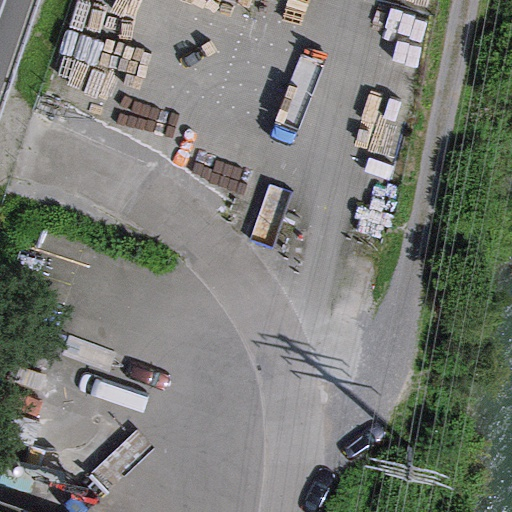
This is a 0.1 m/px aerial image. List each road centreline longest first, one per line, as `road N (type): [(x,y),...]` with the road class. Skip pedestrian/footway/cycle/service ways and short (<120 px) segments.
road 1 (track): [(317,461),(382,399),(462,0)]
road 2 (residential): [(310,511),(317,461),(288,333),(200,229)]
